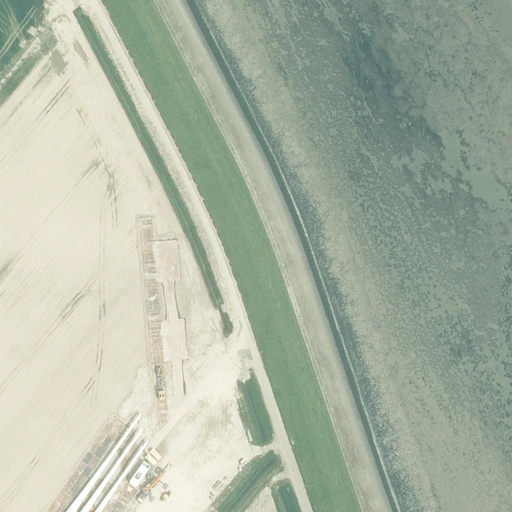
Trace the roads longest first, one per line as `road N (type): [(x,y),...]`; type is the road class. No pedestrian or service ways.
road 1 (unclassified): [(308,511),(226,271),(147,91),(96,0)]
road 2 (track): [(248,340),(234,345),(112,491)]
